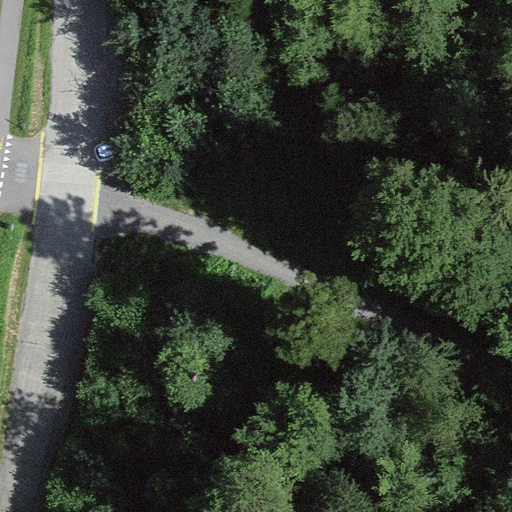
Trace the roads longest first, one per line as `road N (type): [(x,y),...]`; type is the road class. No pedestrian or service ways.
road 1 (track): [(141,198),(511,379)]
road 2 (track): [(17,176),(141,198)]
